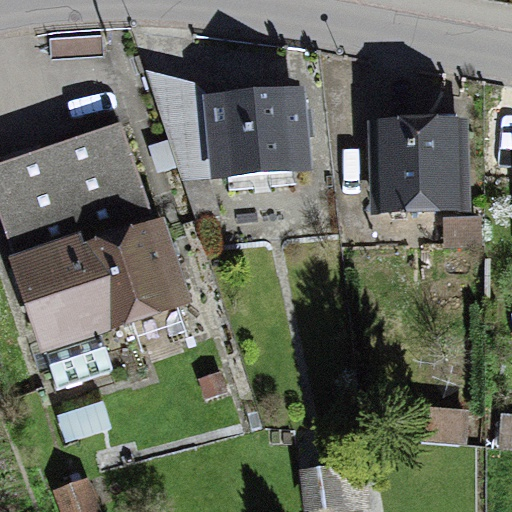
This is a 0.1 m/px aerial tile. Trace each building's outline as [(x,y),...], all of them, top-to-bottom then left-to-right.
[(214,101),(221,177),(300,171),(293,94),(214,101)] [(120,125),(0,165),(0,222),(56,390),(112,371),(98,328),(180,301),(120,125)] [(461,207),(459,128),(376,130),(379,209),(461,207)] [(183,183),(195,221),(218,216),(208,180),(183,183)] [(478,244),(478,222),(453,222),(453,245),(478,244)] [(304,473),(309,511),(337,511),(337,508),(350,506),(350,511),(359,511),(358,505),(364,505),(359,466),(304,473)] [(110,511),(99,481),(64,494),(70,511),(110,511)]
